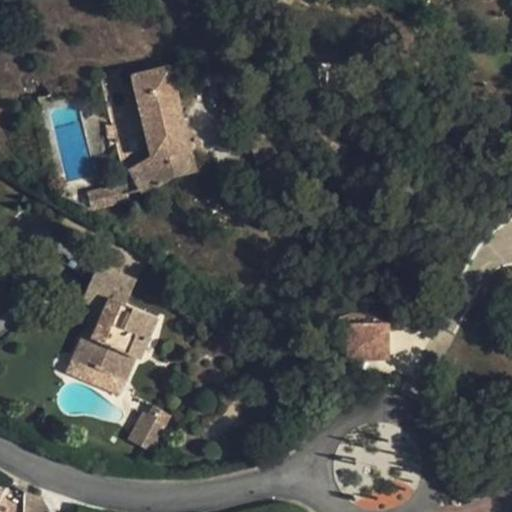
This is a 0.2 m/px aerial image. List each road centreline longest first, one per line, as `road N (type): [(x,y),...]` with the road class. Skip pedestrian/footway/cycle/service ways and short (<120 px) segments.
road 1 (residential): [(0,451),(59,483),(170,501),(284,485),(315,472)]
road 2 (residential): [(315,472),(317,446),(351,409),(377,404),(402,411)]
road 3 (residential): [(402,411),(431,453),(430,479),(403,511)]
